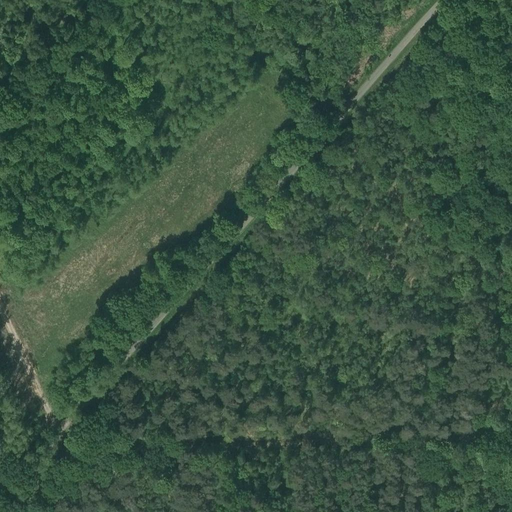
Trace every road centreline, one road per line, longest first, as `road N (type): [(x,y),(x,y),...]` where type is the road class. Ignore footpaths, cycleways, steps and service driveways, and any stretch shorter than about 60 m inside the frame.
road 1 (unclassified): [(10,511),(59,426),(446,0)]
road 2 (track): [(59,426),(0,299)]
